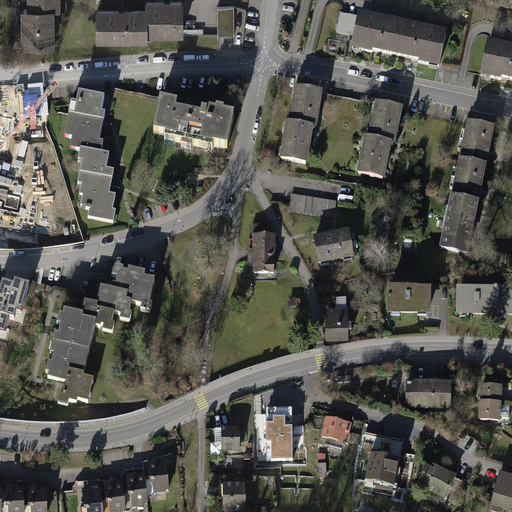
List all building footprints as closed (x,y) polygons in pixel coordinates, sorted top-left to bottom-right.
[(58,0),(30,0),(30,10),(53,9),(58,9),(58,0)] [(147,34),(182,34),(182,2),(147,3),(147,11),(147,34)] [(234,6),(218,7),(218,34),(234,34),(234,6)] [(53,48),(53,9),(30,10),(24,10),(25,48),(53,48)] [(99,40),(147,40),(147,34),(147,11),(98,11),(99,40)] [(351,16),(341,13),(337,31),(348,34),(351,16)] [(397,53),(403,22),(361,13),(354,47),(370,50),(371,47),(397,53)] [(438,65),(445,31),(403,22),(397,53),(421,58),(420,61),(438,65)] [(511,77),(511,45),(491,41),(483,74),(500,78),(501,75),(511,77)] [(321,91),(297,87),(291,122),(313,125),(316,126),(321,91)] [(105,101),(78,96),(69,139),(77,141),(76,150),(85,152),(102,155),(104,144),(99,143),(105,115),(102,114),(105,101)] [(0,224),(32,230),(40,189),(24,186),(28,166),(23,165),(30,129),(13,126),(17,103),(0,99),(0,195),(6,197),(0,224)] [(402,108),(378,102),(371,137),(392,142),(395,142),(402,108)] [(177,106),(160,103),(154,133),(227,148),(234,117),(203,110),(201,120),(175,114),(177,106)] [(291,122),(287,122),(282,160),(307,164),(313,125),(291,122)] [(494,129),(468,124),(460,161),(486,167),(494,129)] [(371,137),(367,136),(359,174),(383,180),(392,142),(371,137)] [(102,155),(85,152),(80,175),(84,176),(81,195),(89,196),(86,208),(91,209),(89,218),(114,223),(116,212),(112,211),(116,196),(110,195),(115,172),(107,170),(110,157),(102,155)] [(486,167),(460,161),(451,198),(477,204),(486,167)] [(336,202),(291,195),(289,211),(334,218),(336,202)] [(477,204),(451,198),(440,249),(466,255),(477,204)] [(256,235),(255,273),(273,273),(274,235),(271,235),(270,226),(252,225),(253,235),(256,235)] [(348,231),(315,237),(320,262),(353,255),(348,231)] [(97,306),(96,310),(113,314),(127,317),(130,303),(147,307),(154,280),(144,277),(145,273),(129,269),(128,274),(119,272),(116,286),(113,285),(112,291),(101,288),(97,306)] [(23,308),(29,286),(14,282),(13,285),(2,282),(0,290),(0,328),(1,326),(6,327),(9,318),(15,320),(18,307),(23,308)] [(391,284),(391,313),(434,314),(435,285),(391,284)] [(511,288),(457,288),(457,314),(511,315),(511,288)] [(96,310),(97,306),(84,303),(82,315),(64,310),(61,324),(56,344),(88,351),(94,327),(100,328),(101,326),(110,328),(113,314),(96,310)] [(351,310),(328,311),(329,343),(352,343),(351,310)] [(88,351),(56,344),(49,379),(66,382),(62,401),(76,404),(77,400),(88,403),(93,380),(82,377),(88,351)] [(454,412),(455,383),(409,382),(409,411),(454,412)] [(500,404),(501,387),(482,386),(481,403),(500,404)] [(480,420),(499,421),(500,404),(481,403),(480,420)] [(266,414),(266,443),(272,443),(272,459),(292,459),(292,414),(266,414)] [(347,441),(351,422),(325,416),(321,436),(347,441)] [(241,454),(241,426),(221,426),(221,454),(241,454)] [(394,488),(400,459),(372,453),(365,481),(394,488)] [(171,495),(167,466),(145,469),(149,498),(171,495)] [(453,502),(463,482),(436,468),(434,471),(428,467),(419,484),(453,502)] [(128,508),(149,505),(144,473),(123,476),(128,508)] [(511,510),(511,477),(500,474),(490,510),(496,511),(503,511),(504,508),(511,510)] [(5,511),(23,511),(23,486),(4,486),(5,511)] [(106,511),(126,511),(123,486),(104,488),(106,511)] [(247,511),(246,486),(221,487),(222,511),(247,511)] [(46,511),(46,487),(26,487),(27,511),(46,511)] [(85,511),(105,511),(103,491),(84,494),(85,511)]
